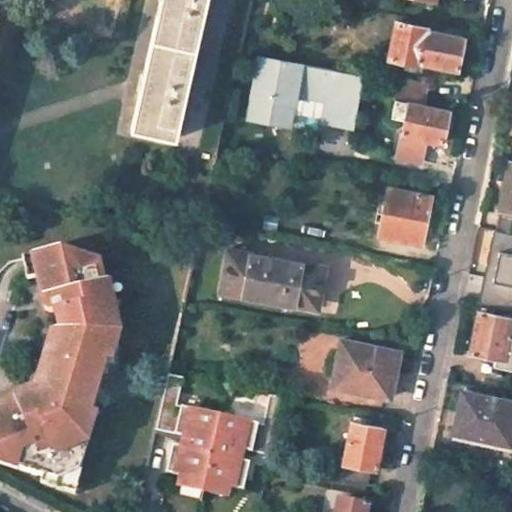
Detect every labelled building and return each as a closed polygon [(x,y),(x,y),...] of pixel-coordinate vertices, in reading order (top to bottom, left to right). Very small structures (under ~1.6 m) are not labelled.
[(206,0),(160,0),(132,127),(176,138),(206,0)] [(426,27),(397,21),(389,57),(418,63),(419,61),(458,69),(464,38),(462,37),(463,30),(449,27),(447,34),(425,29),(426,27)] [(340,97),(356,100),(361,75),(258,57),(246,117),(266,120),(269,108),(289,112),(293,88),(326,94),(327,88),(341,91),(340,97)] [(397,90),(396,99),(408,102),(422,105),(426,86),(399,80),(397,90)] [(391,118),(405,120),(402,134),(397,156),(420,161),(425,139),(442,143),(450,110),(422,105),(408,102),(396,99),(391,118)] [(289,112),(269,108),(266,120),(286,124),(289,112)] [(511,162),(510,162),(499,209),(511,211),(511,162)] [(431,196),(388,187),(379,235),(422,244),(431,196)] [(511,217),(499,215),(496,229),(511,232),(511,217)] [(511,232),(494,229),(486,266),(492,267),(489,285),(487,285),(483,304),(509,310),(511,296),(511,232)] [(33,255),(44,306),(46,309),(48,310),(48,311),(53,313),(55,312),(59,331),(52,334),(32,400),(19,406),(15,399),(0,405),(0,463),(42,475),(57,480),(79,471),(97,413),(92,412),(109,347),(116,348),(121,332),(111,297),(106,294),(99,260),(61,248),(33,255)] [(324,266),(227,249),(220,291),(276,301),(277,295),(310,301),(313,282),(321,283),(324,266)] [(511,317),(479,311),(470,351),(495,357),(511,360),(511,317)] [(399,351),(341,340),(332,386),(385,397),(390,398),(395,371),(399,351)] [(493,364),(511,368),(511,360),(495,357),(493,364)] [(184,378),(166,374),(153,431),(184,438),(181,449),(175,448),(170,474),(169,477),(182,480),(180,490),(205,496),(221,415),(178,407),(184,378)] [(286,391),(277,390),(276,397),(285,399),(286,391)] [(511,433),(511,401),(462,390),(454,431),(510,443),(511,433)] [(221,415),(205,496),(229,501),(232,491),(244,494),(250,464),(244,463),(246,452),(271,458),(285,399),(276,397),(270,396),(265,424),(221,415)] [(384,427),(352,421),(343,462),(371,467),(375,468),(384,427)] [(184,438),(153,431),(153,433),(171,442),(164,472),(170,474),(175,448),(181,449),(184,438)] [(371,467),(343,462),(339,479),(368,484),(371,467)] [(40,483),(75,493),(81,471),(79,471),(57,480),(42,475),(40,483)] [(366,511),(368,506),(338,500),(335,511),(366,511)]
